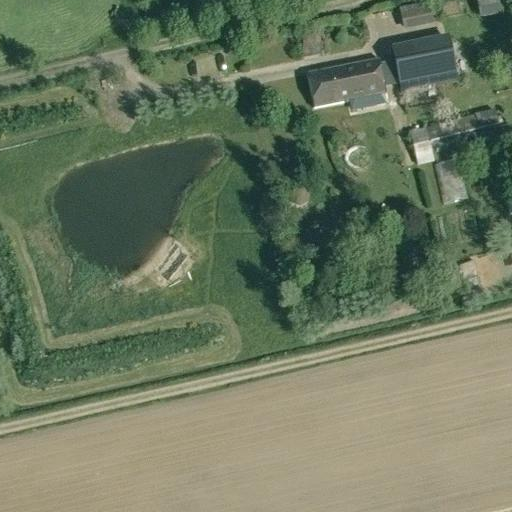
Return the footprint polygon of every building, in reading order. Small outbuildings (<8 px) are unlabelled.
[(377,0),(380,40),(396,39),(393,0),(377,0)] [(505,0),(477,0),(480,11),(506,6),(505,0)] [(400,10),(403,27),(432,21),(428,3),(400,10)] [(227,40),(192,45),(194,66),(222,62),(221,56),(229,55),(227,40)] [(393,52),(401,91),(456,80),(448,41),(393,52)] [(315,107),(383,94),(377,62),(309,76),(315,107)] [(216,81),(232,78),(230,68),(214,71),(216,81)] [(502,144),(494,110),(408,132),(416,166),(502,144)]
